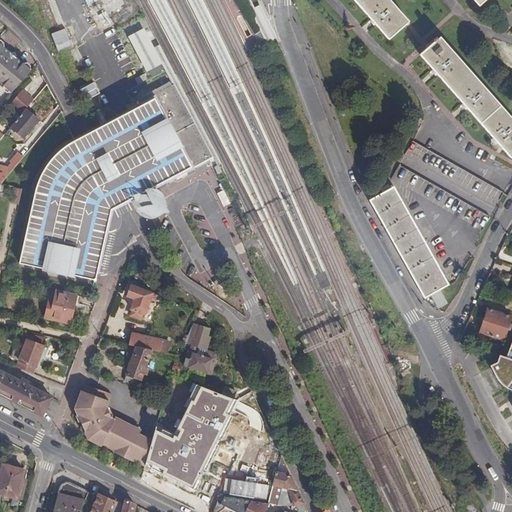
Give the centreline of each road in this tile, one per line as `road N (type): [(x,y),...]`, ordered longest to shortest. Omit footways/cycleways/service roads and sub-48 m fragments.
road 1 (residential): [(240,328),(154,258),(40,49),(0,12)]
road 2 (residential): [(430,346),(361,225),(287,39),(280,0)]
road 3 (unknown): [(511,184),(451,146),(327,0)]
road 4 (residential): [(346,511),(262,326),(240,328)]
road 5 (residential): [(309,507),(244,367),(240,328)]
road 6 (residential): [(106,289),(52,447)]
road 7 (residential): [(430,346),(449,328),(511,209)]
road 8 (secondary): [(181,511),(52,447)]
road 9 (residential): [(486,456),(430,346)]
